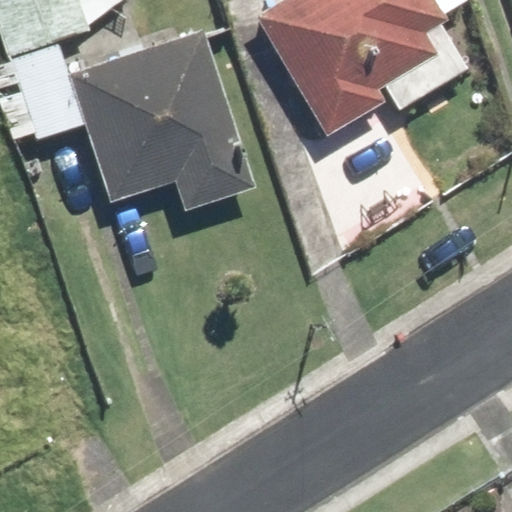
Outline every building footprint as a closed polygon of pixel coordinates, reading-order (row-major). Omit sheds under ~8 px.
[(0,0),(0,52),(2,58),(86,31),(85,27),(75,0),(0,0)] [(75,0),(85,27),(117,0),(75,0)] [(282,0),(251,20),(323,135),(383,97),(392,110),(463,65),(435,20),(466,0),(282,0)] [(197,31),(65,73),(106,203),(174,182),(182,209),(247,189),(197,31)] [(78,125),(52,46),(3,62),(29,141),(78,125)]
